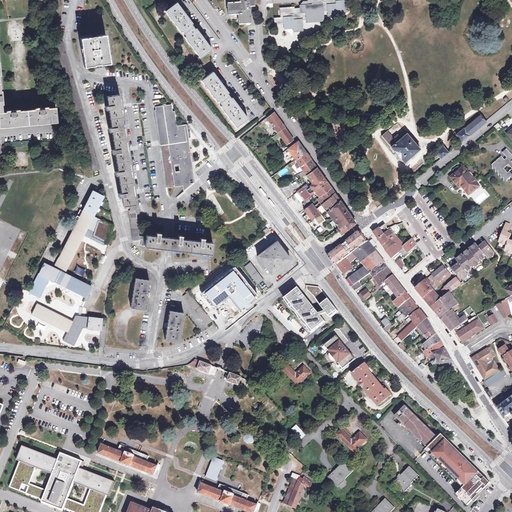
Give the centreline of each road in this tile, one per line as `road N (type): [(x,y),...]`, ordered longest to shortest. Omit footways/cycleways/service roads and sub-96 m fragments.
road 1 (secondary): [(309,266),(383,357),(507,480)]
road 2 (secondary): [(511,461),(396,354),(323,256)]
road 3 (unclassified): [(361,224),(201,0)]
road 4 (secondary): [(110,0),(226,158)]
road 5 (tertiary): [(148,364),(195,352),(309,266)]
road 6 (secondary): [(239,149),(126,0)]
road 7 (residential): [(127,247),(76,76)]
road 8 (residential): [(168,219),(143,206),(125,84)]
road 9 (tertiary): [(0,349),(148,364)]
road 10 (residential): [(125,84),(146,87),(169,208)]
road 11 (secondary): [(226,158),(309,266)]
road 12 (secondary): [(323,256),(239,149)]
road 13 (residential): [(459,354),(405,279),(437,254)]
road 14 (tertiary): [(411,191),(508,107)]
